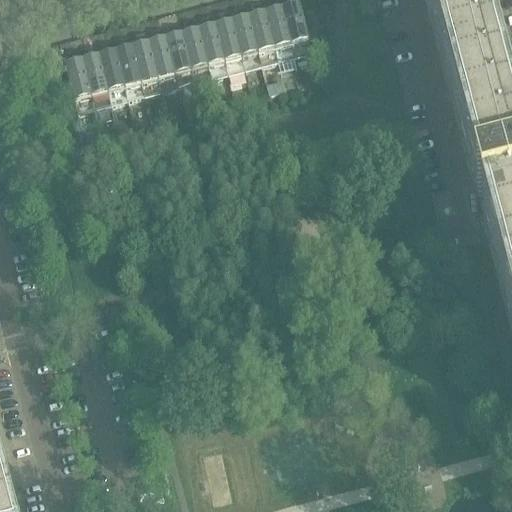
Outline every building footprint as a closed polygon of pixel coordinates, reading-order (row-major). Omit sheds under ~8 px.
[(262,7),(260,0),(250,0),(248,1),(250,10),(262,7)] [(423,0),(511,338),(511,114),(482,0),(423,0)] [(245,11),(243,2),(231,5),(233,14),(245,11)] [(226,6),(214,9),(217,19),(229,16),(226,6)] [(210,11),(198,14),(200,23),(212,20),(210,11)] [(282,19),(294,65),(312,60),(300,14),(282,19)] [(193,15),(181,18),(183,27),(195,24),(193,15)] [(179,29),(176,19),(164,22),(167,32),(179,29)] [(282,19),(266,23),(278,69),(294,65),(282,19)] [(266,23),(249,27),(261,73),(278,69),(266,23)] [(160,24),(148,27),(150,36),(162,33),(160,24)] [(249,27),(232,32),(244,78),(261,73),(249,27)] [(145,37),(143,28),(131,31),(133,40),(145,37)] [(129,42),(126,32),(114,36),(117,45),(129,42)] [(232,32),(216,36),(228,82),(244,78),(232,32)] [(216,36),(199,40),(211,86),(228,82),(216,36)] [(92,37),(80,40),(84,53),(96,50),(92,37)] [(110,37),(98,40),(100,49),(112,46),(110,37)] [(199,40),(183,45),(194,91),(211,86),(199,40)] [(76,45),(64,49),(67,58),(79,55),(76,45)] [(183,45),(166,49),(178,95),(194,91),(183,45)] [(166,49),(149,54),(161,99),(178,95),(166,49)] [(149,54),(133,58),(145,104),(161,99),(149,54)] [(133,58),(116,62),(128,108),(145,104),(133,58)] [(116,62),(99,67),(111,112),(128,108),(116,62)] [(99,67),(83,71),(95,117),(111,112),(99,67)] [(83,71),(66,75),(77,121),(95,117),(83,71)]
